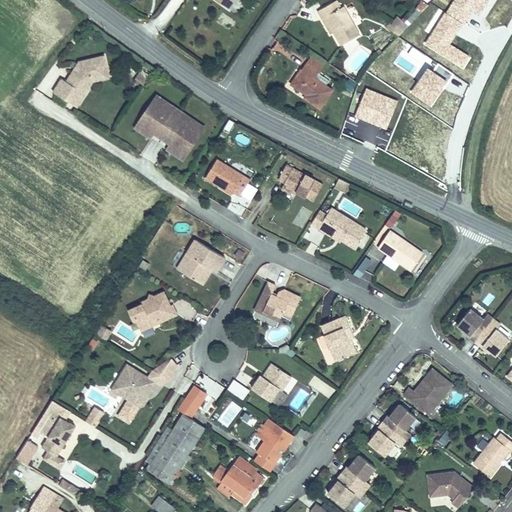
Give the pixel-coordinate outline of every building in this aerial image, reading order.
[(216,0),(229,9),(235,0),(216,0)] [(341,8),(337,0),(333,3),(337,10),(341,8)] [(484,91),(497,63),(486,58),(492,44),(495,45),(511,8),(511,0),(462,0),(451,24),(471,33),(437,103),(459,114),(460,111),(472,117),(485,91),(484,91)] [(359,35),(343,6),(341,8),(337,10),(333,3),(318,10),(323,19),(326,17),(334,32),(341,45),(359,35)] [(383,13),(377,20),(386,27),(391,21),(383,13)] [(334,32),(326,17),(323,19),(331,33),(334,32)] [(403,31),(408,25),(399,19),(395,25),(403,31)] [(403,31),(395,25),(390,22),(386,28),(398,36),(403,31)] [(369,37),(361,40),(366,55),(374,52),(369,37)] [(325,64),(311,55),(306,63),(319,72),(325,64)] [(53,92),(69,102),(77,89),(85,94),(93,81),(109,77),(104,56),(79,62),(67,81),(62,79),(53,92)] [(428,66),(441,72),(444,66),(431,59),(428,66)] [(326,86),(315,78),(319,73),(319,72),(306,63),(292,84),(307,95),(305,98),(320,108),(332,90),(326,86)] [(385,100),(398,78),(378,65),(364,87),(385,100)] [(135,77),(143,84),(149,76),(141,70),(135,77)] [(329,80),(319,73),(315,78),(326,86),(329,80)] [(85,94),(77,89),(69,102),(77,107),(85,94)] [(147,119),(140,130),(152,138),(155,133),(158,128),(160,130),(163,125),(169,129),(181,112),(157,96),(143,117),(147,119)] [(181,112),(169,129),(174,133),(171,137),(173,139),(170,144),(167,148),(178,156),(186,145),(190,148),(204,127),(181,112)] [(461,142),(470,122),(455,115),(446,134),(461,142)] [(147,119),(143,117),(136,127),(140,130),(147,119)] [(361,142),(366,129),(346,121),(342,133),(361,142)] [(155,133),(162,139),(169,129),(163,125),(160,130),(158,128),(155,133)] [(174,133),(169,129),(162,139),(170,144),(173,139),(171,137),(174,133)] [(411,166),(418,154),(384,135),(378,147),(411,166)] [(238,136),(237,142),(248,144),(249,138),(238,136)] [(190,148),(186,145),(178,156),(183,159),(190,148)] [(250,180),(217,159),(205,178),(232,194),(234,192),(241,196),(250,180)] [(323,184),(287,164),(278,179),(285,183),(284,185),(293,190),(314,201),(323,184)] [(337,182),(335,186),(346,192),(350,183),(340,178),(337,182)] [(293,190),(284,185),(281,189),(291,194),(293,190)] [(302,227),(308,212),(300,208),(294,224),(302,227)] [(338,212),(331,208),(327,214),(334,219),(338,212)] [(334,219),(327,214),(319,229),(326,233),(327,231),(342,240),(355,248),(366,230),(338,212),(334,219)] [(423,253),(390,230),(378,248),(412,270),(423,253)] [(342,240),(327,231),(326,233),(340,242),(342,240)] [(187,264),(182,272),(202,284),(209,273),(207,271),(209,267),(212,269),(217,272),(225,258),(222,256),(196,240),(183,261),(187,264)] [(358,279),(371,262),(366,257),(353,274),(358,279)] [(150,264),(143,260),(139,266),(146,270),(150,264)] [(187,264),(183,261),(178,269),(182,272),(187,264)] [(276,286),(269,282),(256,310),(272,317),(274,313),(282,317),(284,312),(292,316),(301,298),(284,290),(278,293),(276,296),(272,294),(276,286)] [(154,296),(150,294),(149,298),(142,302),(143,304),(129,310),(134,320),(138,322),(142,331),(153,325),(152,322),(158,319),(160,322),(178,314),(173,304),(171,306),(164,291),(154,296)] [(510,340),(497,329),(500,324),(487,314),(483,319),(471,308),(458,325),(463,329),(467,332),(466,334),(486,350),(487,348),(491,351),(497,356),(510,340)] [(282,317),(274,313),(272,317),(279,321),(282,317)] [(321,326),(325,335),(330,347),(322,350),(327,361),(345,354),(346,357),(353,353),(346,336),(353,333),(346,316),(321,326)] [(111,331),(103,326),(97,334),(106,339),(111,331)] [(355,337),(353,333),(346,336),(353,353),(356,352),(350,338),(355,337)] [(280,348),(280,353),(286,353),(290,347),(287,345),(280,348)] [(346,357),(345,354),(327,361),(328,364),(346,357)] [(160,381),(163,383),(177,365),(171,357),(153,370),(148,377),(127,364),(116,383),(122,387),(121,389),(128,393),(127,395),(127,399),(140,406),(142,402),(141,399),(143,394),(146,396),(150,390),(153,392),(160,381)] [(275,365),(272,363),(263,376),(266,378),(275,365)] [(177,365),(163,383),(168,382),(177,370),(177,365)] [(266,378),(263,376),(261,375),(252,388),(271,401),(279,389),(282,390),(291,376),(275,365),(266,378)] [(429,414),(453,385),(433,368),(422,381),(424,383),(421,387),(419,385),(414,392),(410,388),(404,394),(429,414)] [(315,376),(310,383),(322,393),(327,386),(315,376)] [(288,394),(296,382),(291,379),(284,391),(288,394)] [(233,380),(228,390),(237,396),(243,387),(233,380)] [(116,383),(112,389),(127,399),(127,395),(128,393),(121,389),(122,387),(116,383)] [(184,413),(191,418),(207,394),(194,385),(178,409),(184,413)] [(42,447),(49,451),(57,457),(58,456),(76,427),(66,420),(71,412),(53,400),(32,434),(38,438),(41,432),(49,437),(42,447)] [(400,404),(396,409),(393,413),(391,412),(375,432),(376,433),(373,438),(369,443),(385,456),(395,443),(400,447),(411,433),(406,430),(416,416),(400,404)] [(104,413),(95,408),(87,421),(95,427),(104,413)] [(173,430),(152,463),(151,464),(163,471),(161,475),(171,481),(174,477),(178,470),(186,458),(188,455),(205,428),(191,418),(184,413),(173,430)] [(294,435),(269,418),(264,426),(262,424),(255,434),(266,441),(258,452),(260,453),(275,463),(276,462),(284,451),(285,449),(294,436),(294,435)] [(173,430),(167,427),(146,459),(152,463),(173,430)] [(301,429),(297,434),(302,437),(306,431),(301,429)] [(490,476),(511,450),(511,451),(511,441),(502,433),(497,439),(495,437),(474,464),(490,476)] [(16,458),(27,465),(39,447),(28,439),(16,458)] [(57,457),(49,451),(44,459),(61,470),(66,461),(58,456),(57,457)] [(275,463),(260,453),(255,460),(270,471),(275,463)] [(359,454),(355,460),(352,464),(350,462),(334,482),(336,484),(333,488),(328,494),(345,506),(355,494),(360,497),(370,484),(365,480),(376,467),(359,454)] [(256,469),(241,458),(236,465),(235,465),(229,471),(221,466),(214,476),(223,483),(233,490),(234,491),(245,498),(252,488),(254,490),(263,478),(255,471),(256,469)] [(151,464),(147,470),(169,484),(171,481),(161,475),(163,471),(151,464)] [(475,487),(462,477),(460,479),(457,477),(459,474),(455,471),(427,475),(430,497),(448,495),(454,499),(454,500),(458,496),(464,501),(475,487)] [(71,484),(63,479),(60,485),(68,490),(71,484)] [(233,490),(223,483),(219,488),(229,496),(233,490)] [(71,484),(68,490),(76,495),(80,490),(71,484)] [(234,491),(233,493),(245,502),(254,490),(252,488),(245,498),(234,491)] [(40,511),(63,511),(58,508),(64,498),(56,493),(52,500),(41,493),(33,507),(40,511)] [(173,511),(176,508),(159,496),(152,506),(160,511),(173,511)] [(458,508),(464,501),(458,496),(454,500),(454,499),(452,502),(458,508)]
